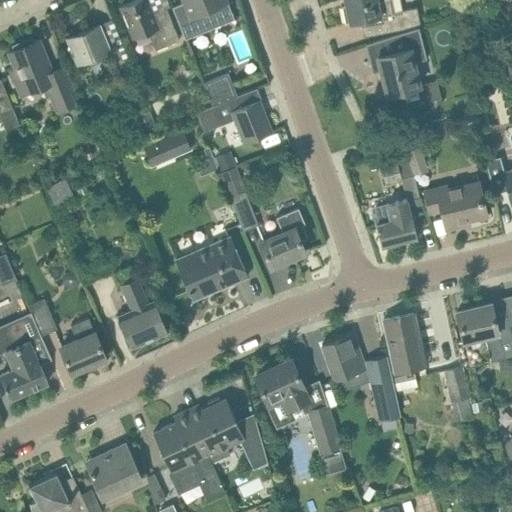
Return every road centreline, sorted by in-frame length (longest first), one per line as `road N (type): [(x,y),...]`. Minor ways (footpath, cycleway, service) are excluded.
road 1 (residential): [(0,445),(134,377),(363,288)]
road 2 (residential): [(363,288),(294,91)]
road 3 (residential): [(363,288),(511,254)]
